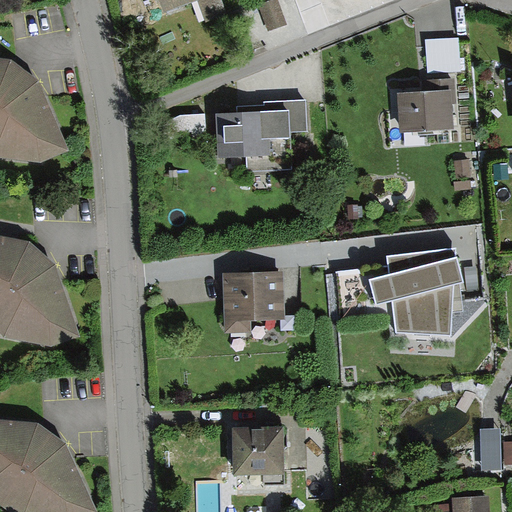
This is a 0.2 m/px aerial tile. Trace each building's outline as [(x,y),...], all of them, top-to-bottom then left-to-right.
[(157,0),(163,18),(199,5),(206,24),(227,17),(221,0),(157,0)] [(268,34),(287,27),(278,0),(258,7),(268,34)] [(459,40),(426,42),(428,76),(461,74),(459,40)] [(0,63),(0,162),(41,167),(70,156),(40,87),(12,65),(0,63)] [(397,98),(399,138),(455,134),(453,107),(457,107),(455,81),(423,84),(424,96),(397,98)] [(216,118),(218,162),(247,160),(248,174),(292,172),(290,136),(309,135),(307,102),(264,104),(264,108),(236,109),(237,117),(216,118)] [(164,142),(207,140),(206,116),(181,118),(163,126),(164,142)] [(470,160),(454,162),(456,181),(472,179),(470,160)] [(508,166),(494,166),(494,181),(508,180),(508,166)] [(358,206),(348,207),(349,221),(359,221),(358,206)] [(0,228),(0,323),(6,329),(54,338),(81,329),(57,258),(30,234),(0,228)] [(457,248),(388,255),(389,273),(369,278),(376,305),(392,300),(396,333),(451,335),(452,313),(463,312),(457,248)] [(285,274),(223,277),(225,336),(252,335),(251,325),(286,323),(285,274)] [(333,390),(301,391),(301,407),(333,406),(333,390)] [(0,411),(0,497),(20,511),(83,511),(98,505),(67,436),(39,415),(0,411)] [(233,418),(233,468),(263,468),(264,480),(285,480),(284,417),(233,418)] [(501,427),(481,427),(482,470),(502,470),(501,427)] [(491,511),(490,491),(454,493),(454,511),(491,511)]
